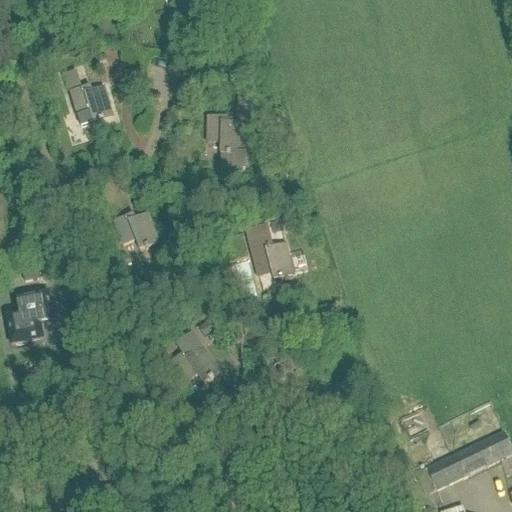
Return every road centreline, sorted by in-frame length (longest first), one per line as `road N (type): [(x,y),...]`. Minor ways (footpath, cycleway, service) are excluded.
road 1 (track): [(231,511),(134,413),(31,129),(0,14)]
road 2 (unknown): [(54,192),(107,162),(152,93),(143,66)]
